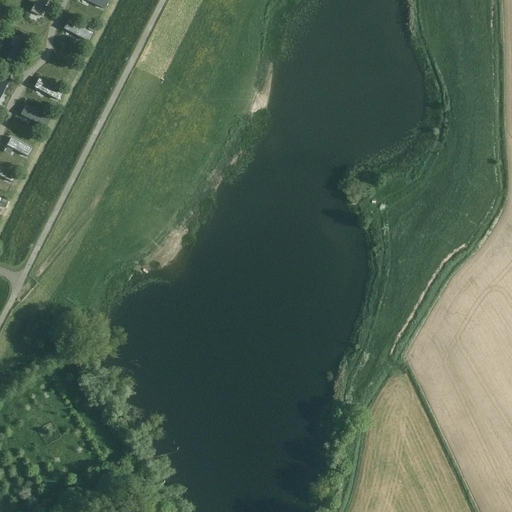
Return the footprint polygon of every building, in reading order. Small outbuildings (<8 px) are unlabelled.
[(36,0),(30,12),(39,16),(44,6),(45,6),(47,0),(36,0)] [(107,0),(83,0),(104,10),(109,1),(107,0)] [(68,20),(63,29),(89,43),(94,33),(68,20)] [(19,36),(6,63),(15,67),(28,40),(19,36)] [(0,75),(0,99),(9,80),(0,75)] [(38,79),(33,88),(59,102),(64,92),(38,79)] [(25,106),(20,115),(45,128),(50,119),(25,106)] [(10,138),(6,146),(28,158),(32,149),(10,138)] [(0,166),(0,176),(12,183),(16,175),(0,166)]
